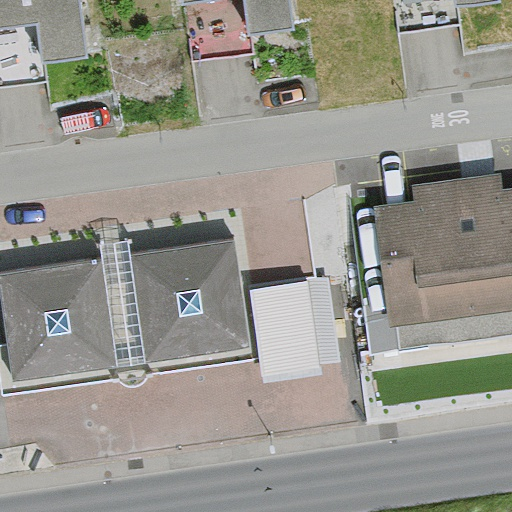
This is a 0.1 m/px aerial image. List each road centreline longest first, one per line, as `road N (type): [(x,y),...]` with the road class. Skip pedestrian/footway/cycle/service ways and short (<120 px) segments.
road 1 (residential): [(511,112),(0,180)]
road 2 (secondary): [(511,458),(133,511)]
